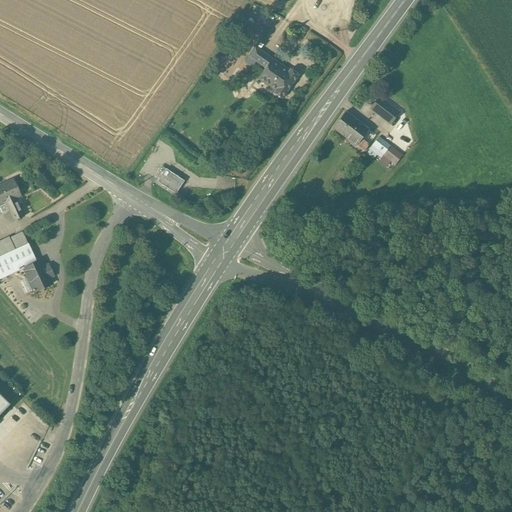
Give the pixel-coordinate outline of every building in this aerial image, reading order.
[(300,74),(258,45),(251,56),(267,66),(261,78),(277,90),(275,94),(283,100),(300,74)] [(403,110),(382,95),(373,108),(394,124),(403,110)] [(370,128),(349,112),(336,130),(357,145),(370,128)] [(404,153),(381,136),(372,149),(395,167),(404,153)] [(157,181),(176,193),(184,180),(165,168),(157,181)] [(0,208),(2,213),(9,210),(14,221),(24,217),(16,198),(21,196),(13,179),(0,185),(0,208)] [(22,232),(0,243),(5,254),(27,243),(22,232)] [(28,244),(0,256),(0,279),(24,268),(24,269),(36,263),(28,244)] [(36,263),(24,269),(35,292),(52,284),(49,278),(53,276),(48,266),(44,268),(41,261),(36,263)] [(0,416),(13,403),(0,390),(0,416)]
